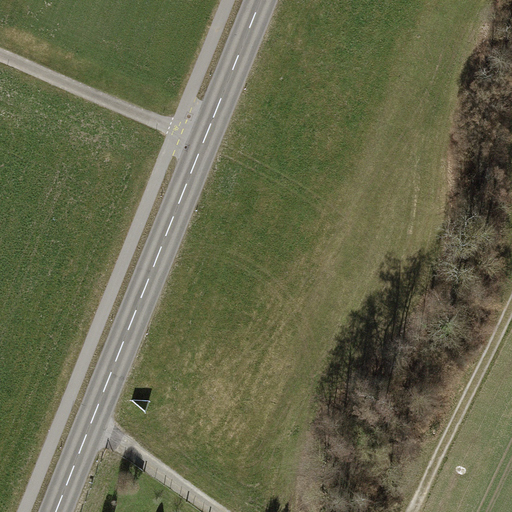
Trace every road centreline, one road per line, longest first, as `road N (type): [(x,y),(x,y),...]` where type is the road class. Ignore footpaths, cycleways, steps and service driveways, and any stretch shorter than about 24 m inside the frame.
road 1 (tertiary): [(261,0),(58,511)]
road 2 (track): [(409,511),(511,305)]
road 3 (track): [(93,422),(223,511)]
